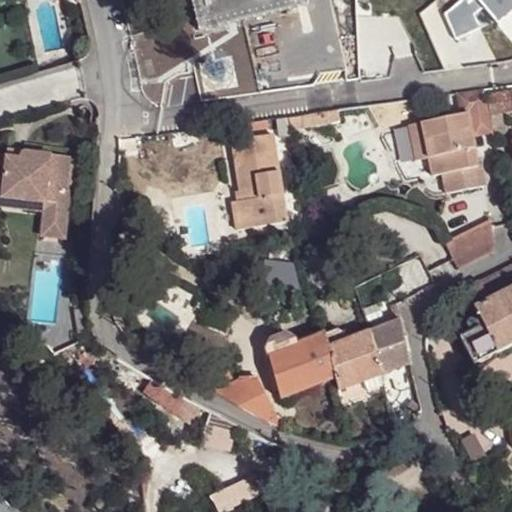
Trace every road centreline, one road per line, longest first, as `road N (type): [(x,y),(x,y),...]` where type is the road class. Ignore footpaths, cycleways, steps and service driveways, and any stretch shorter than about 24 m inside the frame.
road 1 (residential): [(433,424),(361,450),(308,449),(126,351),(98,306),(117,155),(94,0)]
road 2 (unclassified): [(433,424),(408,319),(418,302),(511,255)]
